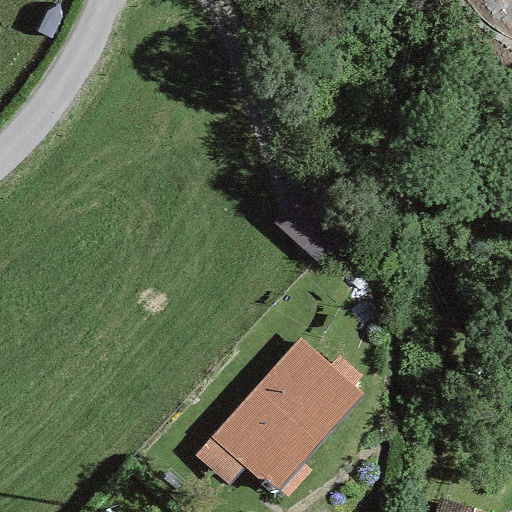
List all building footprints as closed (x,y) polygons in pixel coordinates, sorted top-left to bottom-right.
[(312,180),(272,227),(318,266),(358,220),(312,180)] [(329,365),(299,339),(210,437),(243,467),(274,495),(279,490),(303,463),(363,397),(352,387),(329,365)] [(337,356),(329,365),(352,387),(361,377),(337,356)] [(243,467),(210,437),(193,456),(226,486),(243,467)] [(303,463),(279,490),(287,497),(311,470),(303,463)] [(478,511),(439,500),(435,511),(478,511)]
